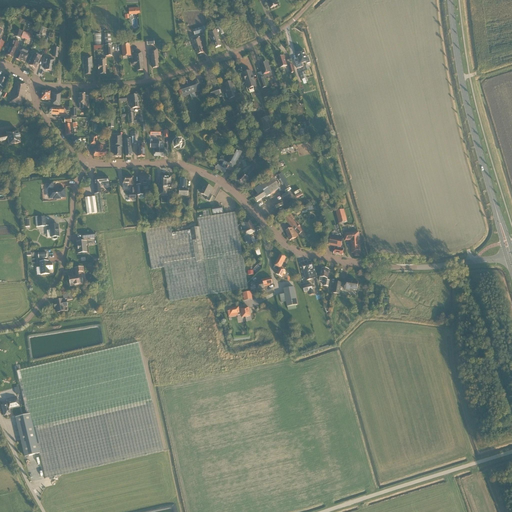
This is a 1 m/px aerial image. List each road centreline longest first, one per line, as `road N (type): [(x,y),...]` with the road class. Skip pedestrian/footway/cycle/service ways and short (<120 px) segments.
road 1 (tertiary): [(508,254),(431,267),(323,259),(285,246),(207,175),(166,164),(86,162)]
road 2 (residential): [(29,82),(110,85),(170,75),(261,39),(314,0)]
road 3 (secondary): [(508,254),(461,82),(449,0)]
road 4 (unclassified): [(0,329),(28,319),(58,279),(86,162)]
road 5 (unclassified): [(511,451),(324,511)]
